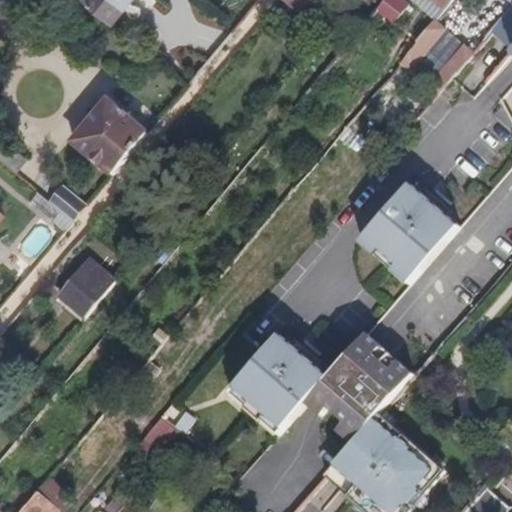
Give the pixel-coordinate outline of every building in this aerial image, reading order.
[(80,0),(110,24),(129,0),(80,0)] [(251,0),(248,5),(254,10),(262,0),(251,0)] [(299,14),(310,0),(282,0),(283,0),(299,14)] [(453,0),(386,0),(373,17),(390,31),(410,7),(405,2),(406,0),(413,0),(437,20),(453,0)] [(511,10),(501,0),(491,12),(502,22),(504,19),(511,10)] [(502,22),(492,33),(511,49),(511,9),(511,10),(504,19),(502,22)] [(411,71),(446,30),(436,21),(401,62),(411,71)] [(430,88),(465,45),(446,30),(411,71),(430,88)] [(201,74),(218,53),(209,45),(201,55),(198,52),(188,64),(201,74)] [(449,83),(474,54),(465,45),(430,88),(439,95),(449,83)] [(114,178),(149,136),(109,102),(73,144),(114,178)] [(0,136),(0,162),(16,176),(29,160),(0,136)] [(414,282),(460,228),(448,218),(423,197),(411,186),(365,239),(414,282)] [(88,209),(64,189),(51,204),(64,215),(75,224),(88,209)] [(447,208),(433,196),(427,192),(423,197),(448,218),(452,213),(447,208)] [(450,204),(437,192),(433,196),(447,208),(450,204)] [(40,196),(32,205),(67,234),(75,224),(64,215),(51,204),(40,196)] [(37,261),(53,231),(35,221),(19,251),(37,261)] [(414,282),(365,239),(360,244),(409,287),(414,282)] [(117,283),(91,261),(84,269),(110,291),(117,283)] [(87,318),(110,291),(84,269),(61,296),(87,318)] [(307,406),(330,379),(319,369),(293,346),(281,336),(235,389),(284,432),(307,406)] [(373,379),(385,366),(407,386),(408,385),(414,378),(367,336),(330,379),(307,406),(321,419),(328,411),(327,410),(343,392),(345,393),(364,371),(373,379)] [(303,348),(296,342),(293,346),(319,369),(322,365),(316,359),(303,348)] [(320,354),(307,343),(303,348),(316,359),(320,354)] [(380,416),(407,386),(385,366),(373,379),(364,371),(345,393),(343,392),(327,410),(328,411),(345,426),(360,440),(380,416)] [(284,432),(235,389),(231,394),(280,437),(284,432)] [(188,435),(197,421),(188,415),(178,428),(188,435)] [(447,474),(380,416),(360,440),(353,447),(326,479),(364,511),(412,511),(409,509),(422,494),(426,497),(447,474)] [(163,467),(186,434),(162,417),(138,450),(163,467)] [(360,440),(345,426),(338,433),(353,447),(360,440)] [(58,510),(71,494),(63,488),(73,474),(62,465),(39,492),(38,494),(58,510)] [(0,511),(22,511),(38,494),(39,492),(19,475),(0,497),(0,511)] [(508,511),(509,511),(484,490),(465,511),(508,511)] [(56,511),(58,510),(38,494),(22,511),(56,511)]
